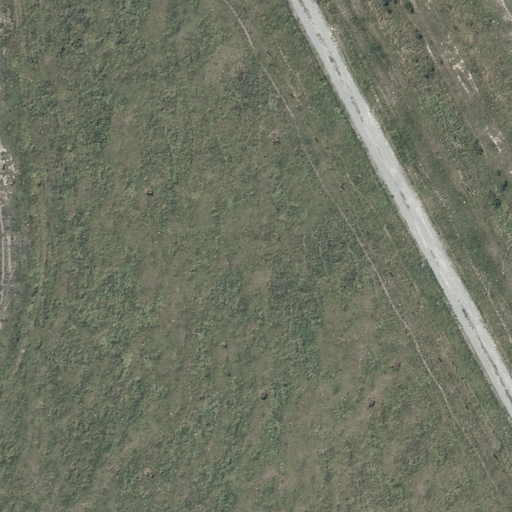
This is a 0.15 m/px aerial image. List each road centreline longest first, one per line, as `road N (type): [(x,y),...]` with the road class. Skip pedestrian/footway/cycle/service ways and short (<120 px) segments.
road 1 (track): [(284,0),(511,419)]
road 2 (track): [(0,0),(7,149),(0,340)]
